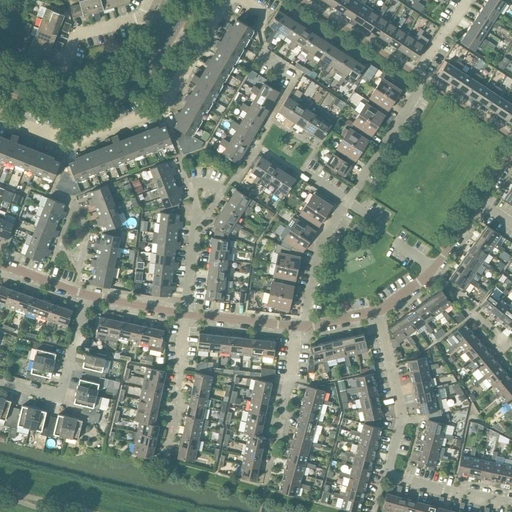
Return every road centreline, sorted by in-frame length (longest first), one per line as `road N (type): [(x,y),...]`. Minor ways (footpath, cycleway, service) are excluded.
road 1 (residential): [(377,312),(402,420),(387,475),(511,503)]
road 2 (residential): [(0,119),(70,145),(162,111),(201,44)]
road 3 (tertiary): [(4,90),(47,104),(97,100),(141,78),(174,28)]
road 4 (tertiary): [(158,15),(144,48),(115,79),(54,88),(0,71)]
road 5 (residential): [(0,377),(61,397),(86,295)]
road 6 (residential): [(185,314),(194,227),(188,189),(206,183),(221,196)]
road 7 (residential): [(483,201),(416,290),(377,312)]
road 8 (residential): [(347,200),(425,80)]
road 9 (residential): [(347,200),(300,171),(315,148),(268,118)]
road 10 (residential): [(300,326),(320,243),(347,200)]
